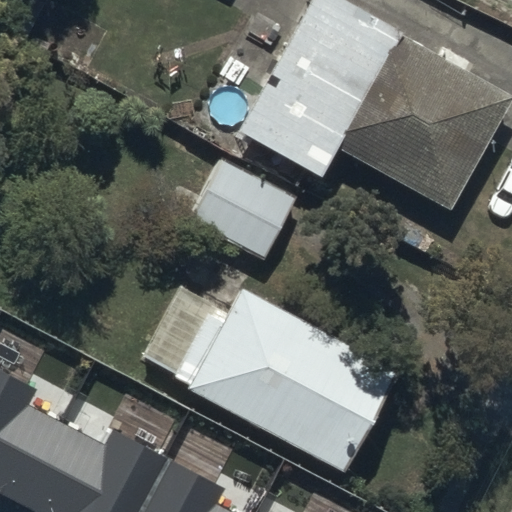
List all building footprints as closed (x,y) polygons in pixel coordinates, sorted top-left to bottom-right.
[(334,0),(294,0),(232,124),(319,172),(336,146),(395,33),(334,0)] [(336,146),(450,204),(508,91),(395,33),(336,146)] [(190,220),(263,256),(294,195),(221,158),(190,220)] [(185,396),(337,473),(393,362),(241,286),(229,309),(184,286),(146,362),(191,385),(185,396)] [(234,511),(219,503),(227,488),(114,428),(105,445),(28,404),(36,389),(0,369),(0,494),(33,511),(234,511)]
